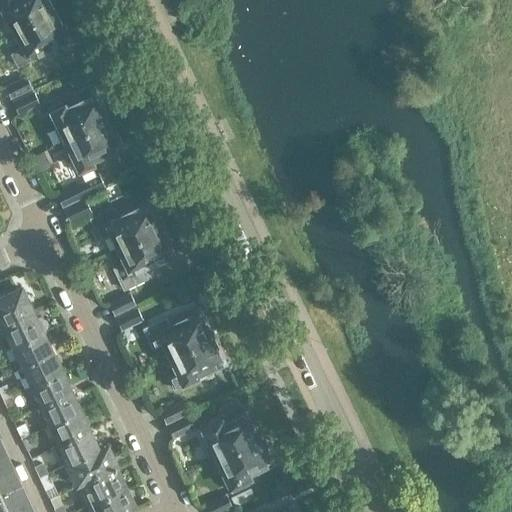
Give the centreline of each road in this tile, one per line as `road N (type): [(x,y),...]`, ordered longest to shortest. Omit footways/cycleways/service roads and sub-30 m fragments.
road 1 (tertiary): [(376,511),(360,463),(138,0)]
road 2 (residential): [(177,504),(43,235)]
